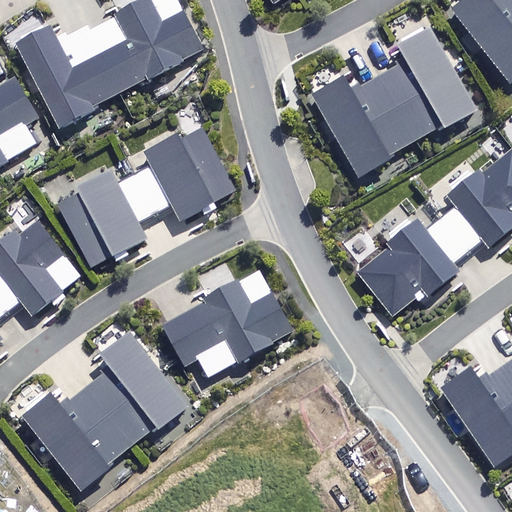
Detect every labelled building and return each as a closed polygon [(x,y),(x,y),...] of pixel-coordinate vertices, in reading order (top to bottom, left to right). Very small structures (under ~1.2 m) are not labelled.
[(15,42),(62,130),(95,112),(91,105),(146,75),(150,82),(184,64),(182,60),(202,49),(175,0),(135,0),(112,12),(114,17),(91,30),(88,24),(66,35),(64,31),(55,36),(49,24),(15,42)] [(511,80),(511,0),(491,0),(487,4),(483,0),(464,0),(448,13),(506,86),(511,80)] [(441,55),(428,32),(394,51),(402,66),(349,97),(341,82),(310,99),(356,179),(481,108),(448,51),(441,55)] [(0,162),(36,141),(27,126),(41,118),(17,77),(0,87),(0,162)] [(232,194),(196,128),(138,159),(145,172),(116,187),(107,172),(77,188),(67,170),(42,184),(90,271),(143,241),(135,225),(169,207),(178,223),(232,194)] [(359,274),(393,318),(428,291),(431,296),(463,272),(454,260),(483,238),(489,246),(511,228),(511,153),(481,177),(476,170),(444,194),(454,206),(425,229),(417,219),(385,243),(390,250),(359,274)] [(79,278),(28,219),(0,242),(0,318),(17,303),(30,319),(79,278)] [(290,336),(255,271),(204,299),(207,305),(161,330),(182,368),(197,360),(208,380),(290,336)] [(187,407),(128,334),(98,358),(109,372),(61,410),(49,396),(21,419),(80,493),(187,407)] [(438,388),(495,468),(511,456),(511,360),(482,381),(471,365),(438,388)]
